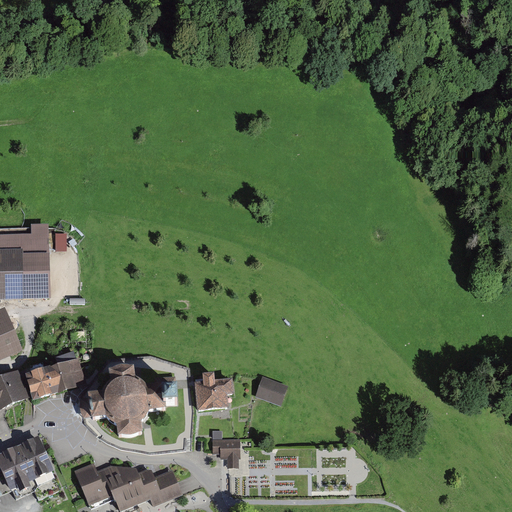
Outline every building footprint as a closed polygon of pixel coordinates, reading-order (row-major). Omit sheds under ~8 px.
[(0,238),(0,303),(51,302),(49,228),(31,228),(32,237),(0,238)] [(0,313),(0,355),(23,346),(9,310),(0,313)] [(29,380),(36,403),(89,387),(82,363),(29,380)] [(178,388),(163,389),(163,386),(147,388),(145,385),(138,380),(136,379),(134,369),(130,369),(126,368),(121,369),(117,370),(113,372),(109,372),(110,382),(108,384),(103,391),(102,394),(88,396),(89,399),(91,419),(92,421),(106,419),(107,421),(114,426),(117,427),(118,439),(122,438),(127,439),(131,439),(135,438),(140,436),(144,435),(142,423),(145,422),(149,415),(150,413),(166,411),(166,404),(178,404),(178,388)] [(233,380),(215,382),(214,374),(203,375),(203,383),(195,383),(197,412),(229,409),(228,396),(234,396),(233,380)] [(1,414),(33,402),(22,375),(0,383),(0,416),(2,415),(1,414)] [(263,378),(256,398),(281,408),(288,388),(263,378)] [(84,420),(91,419),(89,399),(81,400),(80,405),(80,410),(81,415),(84,420)] [(239,460),(241,460),(240,441),(240,440),(213,441),(213,456),(221,455),(221,461),(227,461),(228,470),(239,469),(239,460)] [(0,458),(0,459),(13,492),(58,474),(45,441),(0,458)] [(173,473),(155,480),(152,472),(140,476),(138,470),(113,468),(99,474),(95,465),(76,474),(91,510),(115,500),(119,511),(120,511),(150,499),(153,507),(182,495),(173,473)]
